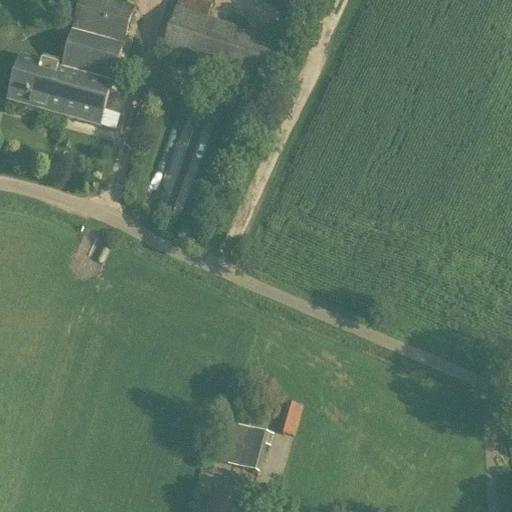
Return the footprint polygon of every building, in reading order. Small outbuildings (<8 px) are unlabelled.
[(101,0),(82,0),(60,70),(19,59),(7,104),(101,131),(114,86),(135,9),(101,0)] [(161,57),(270,93),(284,45),(207,21),(212,6),(194,0),(180,0),(177,12),(161,57)] [(296,1),(308,7),(310,2),(313,3),(314,0),(272,0),(272,1),(292,10),(296,1)] [(222,455),(219,465),(257,475),(265,448),(270,450),(273,437),(223,423),(215,453),(222,455)] [(207,511),(248,511),(249,511),(210,502),(207,511)]
